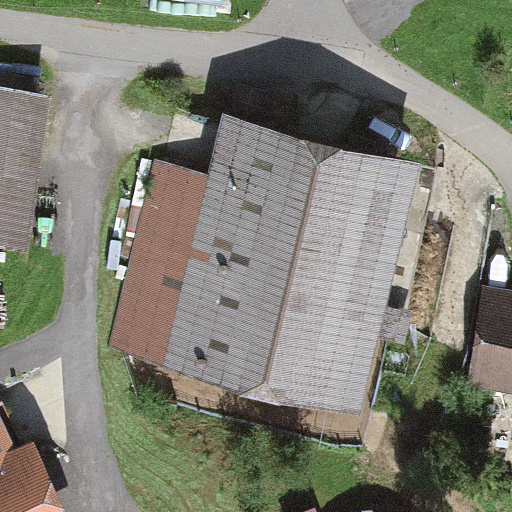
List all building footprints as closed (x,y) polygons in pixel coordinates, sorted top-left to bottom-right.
[(155,0),(156,0),(230,10),(231,0),(155,0)] [(49,85),(0,78),(0,235),(26,240),(49,85)] [(210,168),(154,156),(111,347),(366,404),(423,149),(224,104),(210,168)] [(511,286),(485,283),(472,377),(511,382),(511,286)] [(0,511),(68,511),(31,433),(17,439),(0,403),(0,511)]
